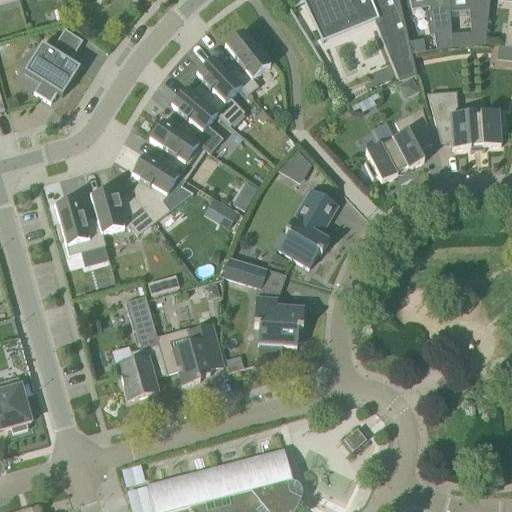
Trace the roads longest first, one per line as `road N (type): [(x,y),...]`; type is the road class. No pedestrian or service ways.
road 1 (residential): [(345,390),(75,469)]
road 2 (residential): [(75,469),(0,208)]
road 3 (residential): [(0,168),(75,146),(194,0)]
road 4 (residential): [(345,390),(346,299),(384,230)]
road 5 (residential): [(394,487),(409,447),(401,419),(373,392),(345,390)]
road 6 (residential): [(511,193),(444,198),(384,230)]
road 7 (residential): [(511,511),(448,505),(394,487)]
